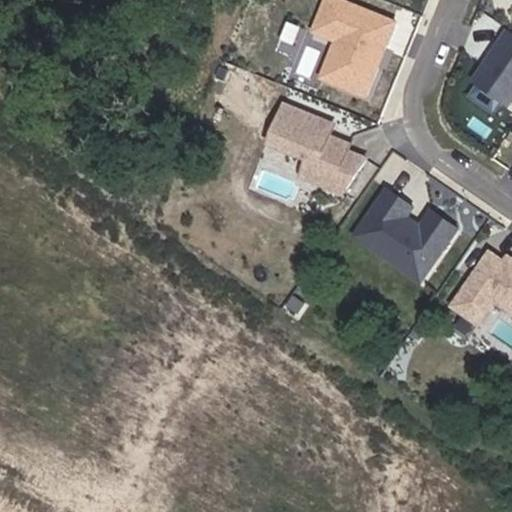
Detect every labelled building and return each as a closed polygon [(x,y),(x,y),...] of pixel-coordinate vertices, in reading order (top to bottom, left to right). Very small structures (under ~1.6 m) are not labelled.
[(388,46),(399,19),(351,0),(327,0),(316,29),(348,42),(333,79),(369,93),(381,65),(376,63),(384,45),(388,46)] [(511,102),(511,27),(477,78),(511,102)] [(333,79),(348,42),(339,38),(324,75),(333,79)] [(381,65),(388,46),(384,45),(376,63),(381,65)] [(339,123),(292,104),(276,143),(315,158),(308,175),(350,191),(374,158),(355,150),(357,143),(334,134),(339,123)] [(416,204),(390,186),(365,222),(380,233),(376,240),(408,263),(406,266),(424,279),(461,226),(434,207),(420,227),(406,217),(416,204)] [(380,233),(365,222),(357,233),(406,266),(408,263),(376,240),(380,233)] [(511,260),(492,247),(455,302),(482,321),(498,298),(511,307),(511,260)]
